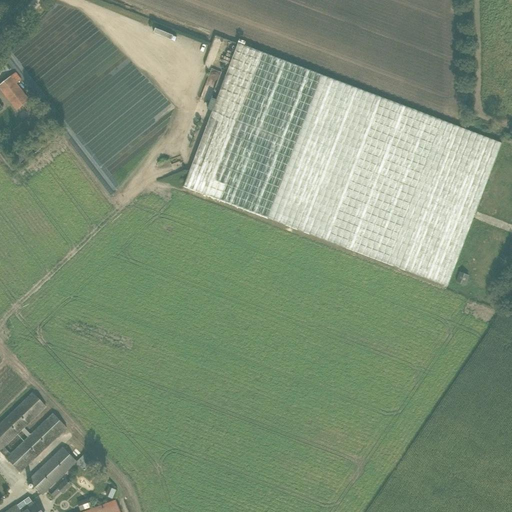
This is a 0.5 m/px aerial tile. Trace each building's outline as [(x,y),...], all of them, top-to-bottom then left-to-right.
[(511,0),(504,0),(486,95),(508,100),(507,106),(511,107),(511,0)] [(447,286),(476,210),(501,143),(238,44),(212,112),(184,186),(447,286)] [(16,84),(21,80),(15,73),(10,77),(0,84),(0,88),(17,110),(25,104),(27,107),(31,103),(29,101),(29,100),(16,84)] [(161,170),(162,175),(184,169),(183,164),(161,170)] [(53,414),(11,454),(4,447),(46,406),(33,393),(0,423),(0,451),(20,472),(66,427),(53,414)] [(63,447),(28,480),(42,495),(77,461),(63,447)] [(66,479),(57,488),(63,494),(72,485),(66,479)] [(120,511),(116,501),(85,511),(120,511)] [(41,511),(34,502),(21,511),(16,505),(4,511),(41,511)]
